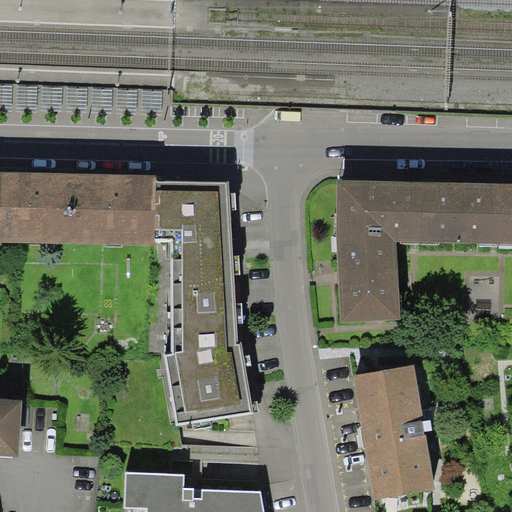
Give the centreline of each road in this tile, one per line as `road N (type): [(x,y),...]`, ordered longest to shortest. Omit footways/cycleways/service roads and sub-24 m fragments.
road 1 (residential): [(284,146),(288,294),(323,511)]
road 2 (residential): [(0,140),(254,147)]
road 3 (residential): [(284,146),(511,147)]
